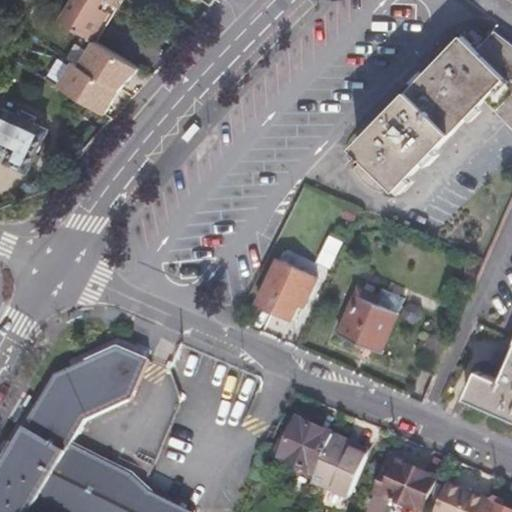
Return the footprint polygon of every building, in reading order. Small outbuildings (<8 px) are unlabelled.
[(117,5),(120,0),(66,0),(55,18),(90,39),(112,3),(117,5)] [(511,127),(511,42),(496,31),(495,30),(483,52),(465,40),(420,87),(374,133),(359,149),(363,153),(361,156),(365,161),(354,172),(368,188),(382,197),(395,184),(402,190),(452,139),(483,106),(511,127)] [(139,68),(95,40),(80,65),(118,89),(139,68)] [(74,61),(60,84),(105,112),(118,89),(80,65),(74,61)] [(35,172),(53,133),(41,127),(43,121),(27,113),(25,120),(2,109),(0,113),(0,143),(14,151),(10,161),(35,172)] [(317,282),(274,264),(257,305),(291,320),(296,307),(305,311),(317,282)] [(378,297),(357,287),(338,333),(380,352),(402,299),(382,290),(378,297)] [(417,367),(435,375),(448,343),(430,335),(417,367)] [(30,418),(74,439),(89,415),(129,398),(145,358),(129,351),(120,347),(118,347),(56,374),(30,418)] [(511,418),(511,356),(502,380),(479,370),(466,399),(511,418)] [(120,468),(157,487),(141,471),(178,396),(167,369),(122,462),(120,468)] [(74,439),(30,418),(15,444),(0,465),(0,511),(193,511),(196,507),(157,487),(120,468),(122,462),(74,439)] [(331,434),(296,419),(286,442),(281,440),(274,456),(315,474),(331,434)] [(347,442),(331,434),(315,474),(310,486),(330,494),(347,502),(349,502),(366,459),(345,449),(347,442)] [(424,511),(439,478),(402,462),(396,474),(388,471),(379,493),(372,511),(374,511),(424,511)] [(485,511),(489,500),(449,484),(439,511),(485,511)] [(343,511),(347,502),(330,494),(325,506),(338,511),(343,511)] [(511,511),(511,510),(489,500),(485,511),(511,511)]
